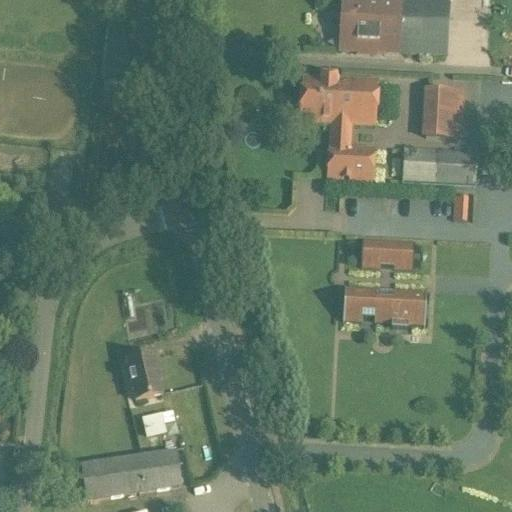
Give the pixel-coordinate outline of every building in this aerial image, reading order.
[(446,58),(449,0),(342,0),(339,52),(446,58)] [(336,81),(336,79),(320,78),(320,80),(301,79),(299,123),(332,125),(331,149),(328,149),(327,180),(372,183),(374,151),(349,150),(350,126),(375,127),(377,83),(336,81)] [(457,142),(458,113),(459,93),(426,92),(423,140),(457,142)] [(474,190),(476,155),(404,151),(402,186),(474,190)] [(99,202),(101,210),(116,206),(114,198),(99,202)] [(465,224),(466,200),(454,199),(453,223),(465,224)] [(412,273),(414,246),(362,244),(360,270),(379,271),(379,267),(393,268),(393,272),(412,273)] [(424,295),(346,291),(346,290),(344,290),(342,325),(344,325),(344,324),(361,325),(361,320),(374,321),(374,325),(391,326),(391,331),(407,332),(407,327),(423,328),(423,329),(424,329),(426,295),(424,294),(424,295)] [(134,403),(162,397),(153,357),(125,364),(134,403)] [(161,417),(141,421),(146,442),(165,437),(161,417)] [(86,504),(181,489),(176,453),(80,469),(86,504)]
